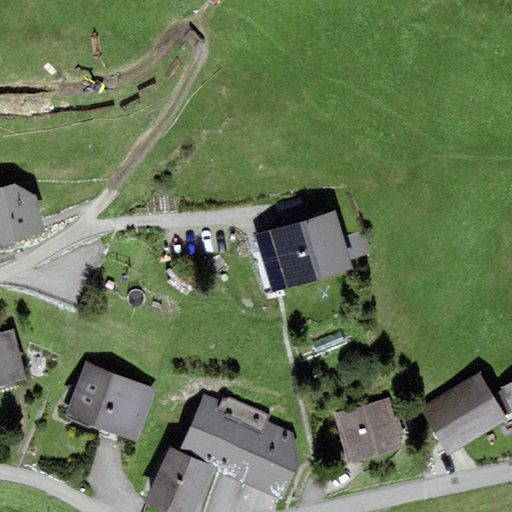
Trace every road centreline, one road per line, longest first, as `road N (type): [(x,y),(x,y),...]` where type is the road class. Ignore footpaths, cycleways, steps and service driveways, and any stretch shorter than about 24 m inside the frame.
road 1 (track): [(82,235),(193,71),(202,36),(182,27),(153,63),(121,77),(0,87)]
road 2 (residential): [(0,276),(68,239),(118,224),(298,210)]
road 3 (residential): [(511,473),(326,511)]
